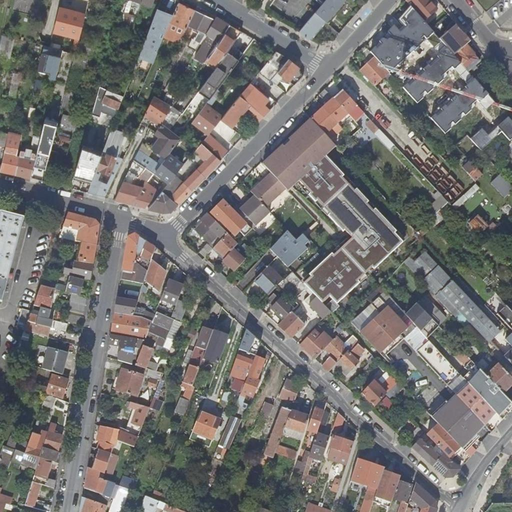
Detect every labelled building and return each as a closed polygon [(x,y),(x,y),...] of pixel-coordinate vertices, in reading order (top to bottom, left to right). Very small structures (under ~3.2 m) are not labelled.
[(342,4),(345,0),(325,0),(315,13),(327,23),(342,4)] [(424,21),(437,11),(427,0),(406,0),(406,1),(422,19),(424,21)] [(170,22),(186,30),(188,26),(195,12),(178,4),(173,17),(170,22)] [(344,5),(342,4),(327,23),(328,24),(344,5)] [(89,11),(60,6),(55,35),(84,40),(89,11)] [(173,17),(157,10),(139,58),(153,64),(170,22),(173,17)] [(133,15),(124,12),(120,24),(129,27),(133,15)] [(214,20),(195,12),(188,26),(199,32),(202,33),(205,35),(214,20)] [(321,27),(327,23),(315,13),(299,32),(306,38),(310,40),(321,27)] [(229,25),(216,17),(214,20),(205,35),(213,39),(209,45),(207,47),(203,44),(196,57),(203,63),(206,59),(212,50),(229,25)] [(140,27),(134,25),(131,33),(138,35),(140,27)] [(226,53),(241,32),(229,25),(212,50),(206,59),(216,66),(226,53)] [(454,27),(440,39),(453,54),(455,56),(467,46),(468,44),(454,27)] [(0,58),(10,61),(15,38),(2,35),(0,43),(0,58)] [(189,47),(195,51),(202,41),(203,38),(201,36),(198,35),(196,39),(194,38),(189,47)] [(213,39),(205,35),(203,38),(202,41),(209,45),(213,39)] [(32,54),(34,43),(28,41),(26,53),(32,54)] [(60,164),(64,165),(78,117),(76,116),(96,46),(79,41),(76,54),(57,127),(48,161),(60,164)] [(62,51),(63,51),(65,46),(51,42),(50,47),(62,51)] [(61,57),(62,51),(50,47),(45,46),(43,53),(56,56),(61,57)] [(467,46),(455,56),(469,72),(481,62),(467,46)] [(358,53),(360,55),(366,49),(364,47),(358,53)] [(394,88),(398,84),(369,52),(366,49),(360,55),(367,62),(368,64),(366,65),(360,71),(374,87),(384,78),(394,88)] [(61,57),(45,123),(57,127),(76,54),(63,51),(62,51),(61,57)] [(267,62),(278,71),(288,59),(276,52),(267,62)] [(52,73),(56,56),(43,53),(39,70),(52,73)] [(132,75),(139,58),(125,53),(118,70),(132,75)] [(237,61),(226,53),(216,66),(198,94),(208,101),(237,61)] [(278,72),(294,85),(303,76),(303,75),(298,67),(288,59),(278,71),(278,72)] [(278,72),(278,71),(267,62),(259,72),(270,80),(278,72)] [(0,123),(0,127),(9,130),(21,74),(14,73),(9,96),(3,95),(0,106),(3,107),(0,123)] [(37,79),(35,89),(41,91),(44,81),(37,79)] [(164,91),(170,94),(173,88),(174,86),(169,83),(164,91)] [(409,94),(457,146),(469,135),(421,83),(409,94)] [(249,85),(240,96),(248,103),(255,109),(264,116),(269,110),(264,105),(268,100),(249,85)] [(116,117),(123,98),(110,92),(100,87),(92,115),(100,117),(104,104),(115,108),(112,116),(116,117)] [(193,99),(199,90),(195,87),(192,92),(188,89),(185,93),(193,99)] [(182,93),(173,88),(170,94),(171,94),(176,97),(178,98),(182,93)] [(343,91),(334,99),(335,100),(348,114),(351,118),(355,122),(364,113),(343,91)] [(172,107),(181,114),(193,99),(185,93),(183,92),(182,93),(178,98),(174,105),(172,107)] [(151,115),(162,122),(172,107),(174,105),(171,103),(169,105),(155,95),(147,110),(140,124),(146,127),(150,118),(151,115)] [(242,110),(248,103),(240,96),(232,105),(222,118),(220,120),(227,125),(240,109),(242,110)] [(345,117),(348,114),(335,100),(334,99),(328,105),(323,109),(337,124),(345,117)] [(192,122),(208,134),(214,128),(220,120),(222,118),(205,105),(192,122)] [(181,114),(172,107),(162,122),(161,124),(169,131),(181,114)] [(249,116),(256,124),(264,116),(255,109),(249,116)] [(323,109),(311,119),(314,123),(329,139),(333,136),(342,128),(337,124),(323,109)] [(151,115),(150,118),(158,123),(160,125),(161,124),(162,122),(151,115)] [(311,119),(303,127),(306,131),(314,123),(311,119)] [(41,140),(38,150),(38,151),(35,163),(47,165),(47,163),(48,161),(57,127),(45,123),(41,140)] [(216,130),(214,128),(208,134),(203,141),(222,159),(228,153),(214,140),(215,138),(213,136),(218,131),(228,139),(226,141),(234,147),(243,137),(236,132),(235,134),(221,123),(216,130)] [(376,270),(404,243),(396,234),(397,233),(376,210),(374,211),(368,204),(369,203),(357,190),(356,191),(343,178),(345,176),(326,156),(329,154),(327,152),(335,145),(329,139),(314,123),(306,131),(303,127),(289,140),(290,142),(284,148),(282,146),(273,155),(298,181),(310,194),(308,195),(315,203),(316,201),(317,201),(329,214),(327,216),(343,232),(347,228),(352,234),(350,236),(352,238),(349,241),(333,255),(332,254),(309,275),(311,277),(303,284),(307,288),(312,293),(322,304),(330,297),(337,304),(360,283),(359,282),(374,268),(376,270)] [(161,156),(165,158),(168,154),(179,139),(169,131),(161,124),(160,125),(155,132),(161,137),(152,149),(162,155),(161,156)] [(0,131),(0,170),(0,171),(8,133),(0,131)] [(8,133),(0,171),(5,172),(16,175),(20,156),(17,155),(22,135),(9,133),(8,133)] [(107,142),(121,147),(123,141),(109,136),(107,142)] [(333,136),(329,139),(335,145),(336,147),(341,151),(343,149),(342,147),(342,146),(333,136)] [(105,198),(123,161),(116,158),(121,147),(107,142),(104,149),(104,151),(108,152),(106,158),(101,156),(97,168),(102,169),(99,176),(95,174),(93,179),(92,181),(88,193),(92,194),(105,198)] [(203,162),(184,183),(192,190),(220,161),(201,143),(194,152),(203,162)] [(149,156),(152,150),(142,144),(139,150),(149,156)] [(327,152),(329,154),(336,147),(335,145),(327,152)] [(104,151),(104,149),(96,146),(94,152),(82,148),(75,174),(93,179),(95,174),(97,168),(101,156),(104,151)] [(20,156),(16,175),(31,178),(34,166),(35,163),(38,151),(35,151),(35,153),(33,153),(32,156),(32,159),(25,157),(26,155),(26,151),(21,150),(20,156)] [(149,156),(139,150),(134,160),(145,168),(154,174),(156,171),(165,158),(161,156),(157,162),(149,156)] [(152,150),(149,156),(157,162),(161,156),(152,150)] [(165,158),(156,171),(170,182),(175,175),(183,166),(168,154),(165,158)] [(298,181),(273,155),(263,164),(269,171),(285,188),(288,191),(298,181)] [(194,160),(190,156),(183,166),(175,175),(181,181),(183,179),(181,177),(194,160)] [(465,166),(463,168),(462,169),(475,182),(480,178),(481,179),(484,177),(464,156),(460,160),(466,166),(465,166)] [(128,173),(114,200),(131,204),(147,182),(148,182),(154,174),(145,168),(134,160),(130,169),(141,174),(138,179),(130,176),(130,174),(128,173)] [(260,184),(251,192),(254,196),(265,207),(285,188),(269,171),(263,177),(265,179),(260,184)] [(192,190),(184,183),(181,181),(175,175),(170,182),(148,209),(163,213),(170,212),(192,190)] [(131,204),(145,208),(159,192),(147,182),(131,204)] [(454,205),(458,210),(480,189),(476,184),(454,205)] [(254,225),(269,211),(265,207),(254,196),(250,200),(246,204),(244,202),(238,208),(254,225)] [(435,207),(441,201),(439,198),(432,204),(435,207)] [(441,201),(435,207),(439,212),(449,203),(444,198),(441,201)] [(238,227),(243,221),(234,211),(224,200),(211,213),(220,222),(225,216),(232,222),(238,227)] [(238,208),(234,211),(243,221),(251,229),(254,225),(238,208)] [(0,301),(3,302),(24,218),(2,212),(0,217),(0,301)] [(68,214),(66,219),(59,237),(82,244),(78,262),(93,264),(99,227),(95,221),(68,214)] [(215,248),(228,234),(208,214),(201,220),(202,222),(195,229),(214,249),(215,248)] [(483,235),(491,226),(478,214),(470,223),(483,235)] [(421,237),(433,226),(429,222),(417,233),(421,237)] [(287,231),(271,250),(287,267),(307,248),(304,245),(309,241),(302,234),(296,240),(287,231)] [(121,280),(145,284),(146,281),(149,270),(139,264),(136,273),(134,272),(135,262),(137,256),(137,252),(140,237),(136,234),(129,237),(121,280)] [(215,248),(226,258),(234,250),(239,245),(228,234),(215,248)] [(142,260),(137,256),(135,262),(139,264),(149,270),(157,248),(140,237),(137,252),(142,255),(142,256),(146,259),(144,263),(141,262),(142,260)] [(199,254),(205,259),(211,252),(206,247),(199,254)] [(157,265),(164,255),(157,248),(149,270),(146,281),(160,293),(167,273),(157,265)] [(226,258),(215,248),(214,249),(213,250),(224,261),(226,258)] [(223,261),(235,272),(246,261),(234,250),(226,258),(224,261),(223,261)] [(142,255),(137,252),(137,256),(142,260),(141,262),(144,263),(146,259),(142,256),(142,255)] [(488,343),(499,333),(496,328),(498,326),(494,322),(494,321),(497,319),(472,292),(466,297),(425,253),(420,258),(414,263),(410,258),(404,263),(436,297),(454,317),(459,312),(488,343)] [(90,280),(93,264),(78,262),(75,262),(73,270),(65,269),(64,274),(90,280)] [(283,281),(268,267),(254,282),(269,296),(279,286),(283,281)] [(303,284),(293,272),(283,281),(279,286),(294,300),(307,288),(303,284)] [(58,284),(56,290),(87,298),(88,292),(82,290),(84,281),(70,278),(67,287),(58,284)] [(161,301),(176,307),(178,301),(183,290),(168,283),(161,301)] [(28,322),(51,328),(66,332),(68,325),(48,320),(54,290),(41,286),(34,306),(38,307),(41,308),(38,317),(35,316),(30,315),(28,322)] [(401,336),(414,324),(404,314),(379,286),(367,298),(372,304),(393,327),(401,336)] [(309,304),(323,319),(330,312),(322,304),(312,293),(304,301),(308,305),(309,304)] [(272,308),(266,315),(278,326),(292,312),(294,310),(282,298),(280,300),(274,294),(268,300),(272,304),(270,306),(272,308)] [(424,295),(404,314),(414,324),(427,338),(447,319),(424,295)] [(129,300),(118,298),(116,313),(134,316),(134,314),(136,310),(137,306),(140,298),(130,296),(129,300)] [(164,315),(162,314),(157,312),(156,314),(153,322),(145,341),(144,345),(143,346),(154,350),(154,349),(154,348),(152,347),(153,345),(152,345),(153,342),(156,344),(156,345),(168,350),(171,342),(167,340),(175,321),(179,323),(180,324),(187,305),(178,301),(176,307),(171,318),(175,319),(175,320),(164,315)] [(84,315),(86,306),(70,302),(67,311),(84,315)] [(352,323),(373,346),(393,327),(372,304),(352,323)] [(136,310),(134,314),(153,322),(156,314),(137,306),(136,310)] [(167,309),(159,306),(158,310),(157,312),(162,314),(164,315),(167,309)] [(511,311),(507,306),(497,315),(511,330),(511,311)] [(18,326),(25,329),(28,322),(30,315),(32,312),(22,309),(18,326)] [(303,323),(292,312),(278,326),(292,338),(306,323),(305,322),(303,323)] [(134,316),(116,313),(112,335),(145,341),(153,322),(134,314),(134,316)] [(66,323),(82,326),(84,318),(68,314),(66,323)] [(167,340),(171,342),(179,323),(175,321),(167,340)] [(24,332),(30,333),(48,338),(51,328),(28,322),(25,329),(24,332)] [(381,354),(401,336),(393,327),(373,346),(381,354)] [(205,328),(195,354),(190,366),(183,383),(189,386),(188,388),(190,389),(188,393),(186,392),(183,400),(181,399),(175,413),(184,417),(195,389),(191,387),(191,386),(193,387),(203,359),(206,351),(213,335),(214,332),(205,328)] [(319,339),(324,334),(318,328),(313,334),(319,339)] [(239,350),(256,356),(259,349),(261,343),(247,330),(239,350)] [(213,335),(206,351),(221,356),(229,336),(214,331),(214,332),(213,335)] [(24,332),(21,340),(27,342),(30,333),(24,332)] [(319,339),(313,334),(301,347),(315,360),(322,353),(324,350),(333,341),(324,334),(319,339)] [(144,345),(145,341),(112,335),(110,344),(122,346),(120,354),(122,355),(121,362),(133,365),(136,348),(142,350),(143,346),(144,345)] [(347,342),(352,347),(358,340),(353,336),(347,342)] [(323,366),(329,372),(334,366),(349,350),(336,338),(333,341),(324,350),(331,357),(329,359),(323,366)] [(358,344),(359,342),(358,340),(352,347),(349,350),(334,366),(346,378),(359,363),(355,360),(355,359),(364,350),(358,344)] [(146,369),(154,350),(143,346),(142,350),(135,366),(146,369)] [(68,354),(49,348),(43,369),(62,376),(68,354)] [(322,353),(329,359),(331,357),(324,350),(322,353)] [(190,366),(195,354),(190,351),(184,364),(190,366)] [(203,359),(218,365),(221,356),(206,351),(203,359)] [(253,362),(238,356),(232,370),(239,373),(237,378),(236,378),(233,383),(243,387),(253,362)] [(243,387),(243,388),(256,393),(261,382),(257,380),(265,360),(255,356),(254,360),(253,362),(243,387)] [(364,370),(367,372),(367,371),(377,361),(373,356),(367,363),(369,364),(364,370)] [(478,356),(472,362),(479,370),(480,371),(486,365),(478,356)] [(511,378),(495,361),(482,373),(503,394),(511,385),(511,378)] [(123,370),(120,379),(117,391),(138,397),(144,376),(123,370)] [(162,374),(148,370),(146,377),(160,381),(162,374)] [(480,371),(479,370),(466,382),(469,385),(496,413),(499,415),(511,403),(503,394),(482,373),(480,371)] [(62,400),(68,381),(52,375),(47,389),(38,386),(36,391),(62,400)] [(460,375),(448,386),(456,395),(458,396),(469,385),(466,382),(460,375)] [(362,394),(375,407),(386,395),(397,382),(392,376),(382,387),(374,380),(362,394)] [(150,379),(147,387),(155,389),(158,382),(150,379)] [(264,456),(273,459),(275,453),(278,446),(282,435),(285,427),(292,411),(301,386),(287,380),(280,399),(286,401),(291,403),(289,407),(288,410),(283,408),(264,456)] [(243,387),(233,383),(231,389),(241,393),(243,388),(243,387)] [(485,424),(496,413),(469,385),(458,396),(485,424)] [(158,389),(150,409),(154,410),(161,390),(158,389)] [(230,394),(224,392),(221,400),(226,402),(230,394)] [(56,399),(47,395),(43,405),(52,409),(56,399)] [(461,448),(485,424),(458,396),(456,395),(448,403),(442,397),(426,412),(438,424),(460,447),(461,448)] [(237,407),(244,409),(247,397),(240,396),(237,407)] [(318,401),(315,409),(325,412),(325,411),(327,404),(318,401)] [(128,435),(138,439),(147,416),(150,409),(131,403),(129,408),(129,409),(137,411),(128,435)] [(265,404),(259,418),(265,420),(267,421),(273,407),(265,404)] [(242,415),(244,411),(235,407),(233,411),(242,415)] [(309,431),(317,434),(317,433),(319,428),(321,423),(325,412),(315,409),(315,408),(308,430),(309,431)] [(300,432),(297,441),(302,442),(310,417),(298,413),(295,412),(292,411),(285,427),(300,432)] [(321,423),(324,424),(326,425),(330,413),(325,411),(325,412),(321,423)] [(217,431),(218,429),(221,421),(200,412),(192,431),(189,439),(209,447),(212,440),(213,440),(217,431)] [(340,432),(344,418),(338,413),(333,430),(340,432)] [(227,449),(228,445),(229,445),(239,421),(232,418),(225,435),(223,434),(216,451),(222,453),(224,448),(227,449)] [(258,439),(263,425),(265,420),(259,418),(252,437),(258,439)] [(59,464),(61,453),(58,452),(63,436),(55,433),(57,426),(51,424),(46,438),(42,452),(40,458),(52,462),(59,464)] [(460,447),(438,424),(426,436),(434,443),(437,447),(448,459),(460,447)] [(400,426),(397,430),(403,435),(406,431),(400,426)] [(101,443),(98,450),(111,455),(112,455),(114,446),(110,445),(112,437),(117,439),(119,431),(101,427),(97,443),(101,443)] [(300,432),(285,427),(282,435),(297,441),(300,432)] [(410,437),(415,441),(418,438),(423,432),(418,428),(410,437)] [(418,438),(420,440),(429,448),(434,443),(426,436),(423,432),(418,438)] [(314,458),(322,461),(325,452),(330,437),(317,433),(317,434),(304,472),(303,475),(308,476),(314,458)] [(41,436),(33,434),(29,444),(26,454),(40,458),(42,452),(36,450),(41,436)] [(46,438),(41,436),(36,450),(42,452),(46,438)] [(330,448),(333,449),(351,455),(355,443),(334,436),(330,448)] [(26,454),(29,444),(15,440),(11,450),(7,460),(12,462),(22,464),(26,454)] [(429,448),(420,440),(412,448),(445,478),(453,478),(460,470),(448,459),(437,447),(432,452),(429,448)] [(298,453),(278,446),(275,453),(295,460),(298,453)] [(7,460),(11,450),(3,448),(0,457),(0,467),(4,469),(7,460)] [(93,470),(89,469),(88,475),(103,481),(105,475),(111,455),(98,450),(97,449),(95,455),(91,454),(91,457),(96,459),(93,470)] [(330,459),(347,465),(351,455),(333,449),(330,459)] [(310,454),(307,453),(304,463),(299,461),(296,469),(304,472),(310,454)] [(40,458),(26,454),(22,464),(37,468),(40,458)] [(118,457),(112,455),(111,455),(105,475),(112,477),(118,457)] [(55,489),(56,482),(46,479),(52,462),(40,458),(37,468),(33,482),(41,485),(55,489)] [(354,481),(360,464),(357,462),(351,480),(354,481)] [(374,491),(377,492),(384,471),(377,469),(367,466),(360,464),(354,481),(373,487),(375,488),(374,491)] [(374,502),(381,504),(390,507),(393,500),(399,481),(400,477),(384,471),(377,492),(376,495),(374,502)] [(103,481),(88,475),(85,489),(99,494),(100,495),(111,498),(115,485),(103,481)] [(308,476),(303,475),(302,480),(315,484),(317,479),(308,476)] [(124,476),(120,484),(131,489),(134,481),(124,476)] [(220,481),(209,477),(205,485),(216,490),(220,481)] [(406,502),(412,487),(406,485),(407,483),(399,481),(393,500),(401,503),(404,504),(404,503),(405,502),(406,502)] [(48,511),(50,511),(52,506),(36,502),(41,485),(33,482),(26,505),(48,511)] [(421,511),(436,511),(438,509),(436,502),(416,483),(411,499),(422,510),(421,511)] [(166,497),(154,492),(151,499),(164,504),(166,497)] [(370,511),(374,502),(376,495),(371,493),(364,511),(370,511)] [(0,494),(0,511),(2,511),(4,508),(6,503),(8,504),(10,498),(0,494)] [(100,495),(97,504),(107,507),(111,498),(100,495)] [(183,511),(164,504),(151,499),(147,497),(141,511),(156,511),(158,508),(167,511),(183,511)] [(80,511),(105,511),(107,507),(97,504),(83,498),(80,511)] [(332,511),(333,511),(309,503),(305,511),(332,511)] [(404,504),(401,503),(397,511),(405,511),(408,507),(408,505),(404,503),(404,504)]
